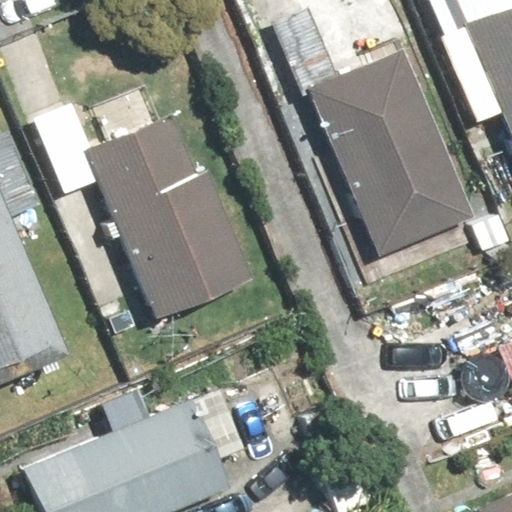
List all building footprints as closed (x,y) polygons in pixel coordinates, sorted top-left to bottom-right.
[(511,0),(468,0),(456,5),(511,143),(511,0)] [(397,34),(300,73),(369,243),(467,203),(397,34)] [(155,94),(63,131),(131,303),(223,266),(155,94)] [(0,366),(46,348),(0,234),(0,229),(38,214),(0,118),(0,366)] [(511,312),(469,333),(491,379),(511,368),(511,312)] [(189,439),(216,427),(235,484),(294,464),(266,381),(214,399),(209,387),(173,403),(165,386),(0,461),(0,466),(20,511),(121,511),(205,474),(189,439)] [(511,511),(511,465),(448,490),(456,511),(511,511)] [(339,511),(336,503),(311,511),(339,511)]
